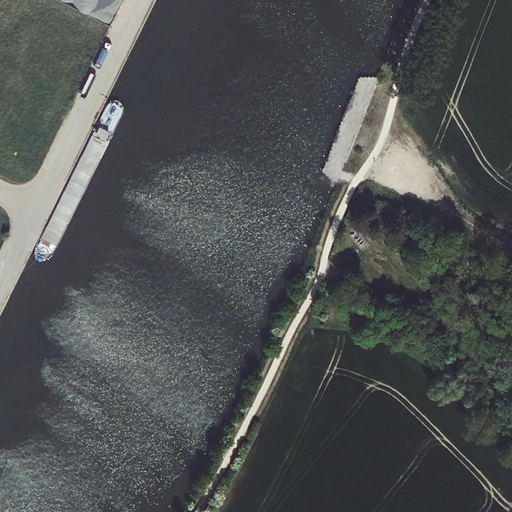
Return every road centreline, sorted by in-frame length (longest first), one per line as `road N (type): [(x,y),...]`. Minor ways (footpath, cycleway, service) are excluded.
road 1 (track): [(323,266),(417,319),(511,416)]
road 2 (unclassified): [(35,208),(139,0)]
road 3 (track): [(378,142),(416,162),(456,204),(511,240)]
